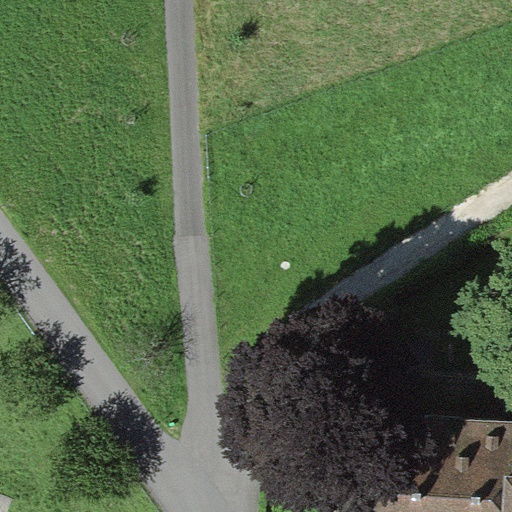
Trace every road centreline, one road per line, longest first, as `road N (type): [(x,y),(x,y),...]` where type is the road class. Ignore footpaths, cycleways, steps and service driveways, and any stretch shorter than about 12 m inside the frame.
road 1 (track): [(187,0),(217,461)]
road 2 (track): [(511,184),(408,246),(309,333),(217,461)]
road 3 (track): [(0,246),(201,511)]
